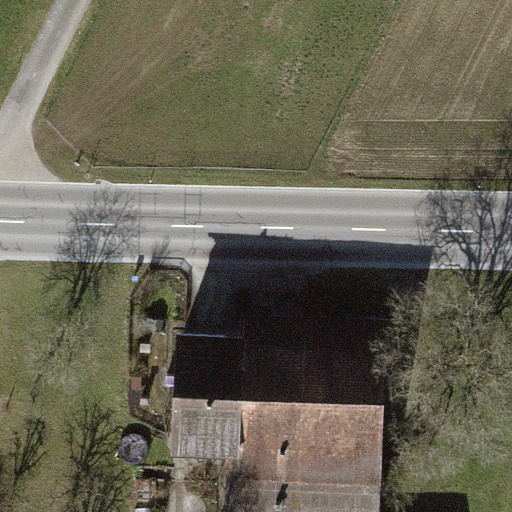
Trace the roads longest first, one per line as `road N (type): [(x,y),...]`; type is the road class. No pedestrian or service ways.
road 1 (tertiary): [(0,225),(511,233)]
road 2 (residential): [(0,142),(76,0)]
